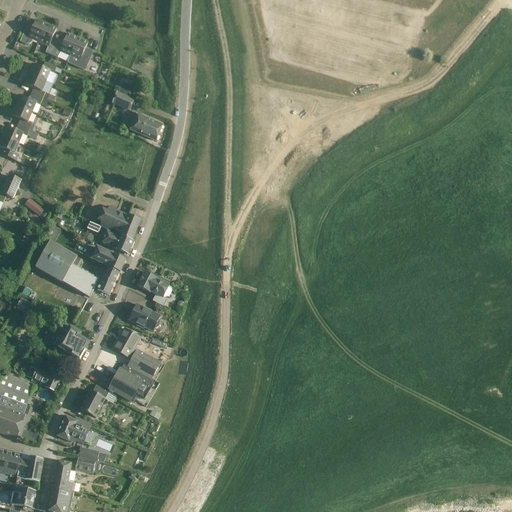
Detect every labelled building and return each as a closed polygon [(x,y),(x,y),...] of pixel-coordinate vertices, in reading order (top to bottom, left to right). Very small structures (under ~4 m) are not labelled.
[(26,45),(27,44),(29,45),(32,43),(33,41),(38,43),(46,25),(36,21),(30,33),(25,31),(20,42),(26,45)] [(56,30),(46,25),(38,43),(48,48),(45,54),(51,57),(56,45),(50,42),(56,30)] [(78,39),(68,35),(62,47),(56,45),(51,57),(67,63),(78,39)] [(88,44),(78,39),(67,63),(85,71),(92,54),(85,51),(88,44)] [(32,65),(30,71),(32,72),(30,75),(46,82),(49,76),(50,72),(54,74),(56,69),(44,64),(42,69),(32,65)] [(26,80),(24,85),(33,90),(31,94),(31,95),(42,99),(45,94),(42,92),(46,82),(30,75),(28,80),(26,80)] [(112,105),(130,112),(134,101),(117,94),(112,105)] [(19,96),(16,102),(18,103),(17,107),(32,114),(32,113),(37,104),(40,105),(42,99),(31,95),(29,100),(19,96)] [(42,99),(40,105),(45,108),(48,102),(42,99)] [(12,111),(10,116),(20,121),(18,125),(17,126),(29,131),(29,130),(31,125),(28,124),(32,114),(17,107),(15,111),(12,111)] [(254,149),(260,150),(266,119),(250,116),(251,115),(242,113),(237,145),(254,148),(254,149)] [(156,142),(163,126),(137,115),(130,131),(156,142)] [(5,127),(3,132),(5,134),(3,138),(19,144),(23,135),(26,137),(29,131),(17,126),(15,131),(5,127)] [(0,142),(0,149),(6,152),(4,157),(15,162),(18,156),(15,155),(19,144),(3,138),(1,142),(0,142)] [(0,188),(0,211),(6,197),(13,200),(21,182),(9,177),(3,190),(0,188)] [(25,206),(39,217),(44,211),(29,199),(25,206)] [(102,209),(97,221),(102,223),(101,227),(132,240),(141,221),(109,208),(107,211),(102,209)] [(101,243),(103,244),(128,255),(133,243),(106,231),(101,243)] [(89,298),(99,280),(73,266),(77,258),(50,243),(35,269),(89,298)] [(96,248),(90,259),(120,273),(125,261),(96,248)] [(109,296),(119,274),(107,269),(98,291),(109,296)] [(157,279),(152,277),(144,273),(137,287),(150,293),(150,292),(155,295),(152,301),(164,307),(167,300),(163,298),(169,286),(157,280),(157,279)] [(34,306),(22,299),(17,307),(25,311),(23,314),(27,317),(34,306)] [(160,317),(148,311),(136,306),(133,313),(132,314),(131,314),(130,315),(130,316),(130,317),(129,317),(130,318),(130,319),(129,321),(136,324),(136,326),(143,329),(144,328),(153,332),(155,328),(156,329),(156,328),(157,328),(158,327),(159,326),(159,325),(159,324),(160,323),(159,322),(159,321),(158,321),(160,317)] [(56,329),(64,334),(69,326),(61,321),(56,329)] [(59,336),(54,345),(59,347),(59,348),(80,360),(90,343),(80,337),(81,334),(70,327),(64,339),(59,336)] [(131,360),(124,373),(134,379),(142,383),(147,386),(156,391),(159,385),(155,383),(151,380),(160,363),(135,349),(141,338),(125,329),(113,350),(131,360)] [(151,344),(166,349),(167,345),(153,339),(151,344)] [(55,392),(61,379),(51,375),(38,370),(38,371),(32,369),(30,373),(35,376),(33,382),(55,392)] [(124,373),(124,374),(120,371),(109,391),(131,403),(133,400),(146,408),(156,391),(147,386),(142,383),(134,379),(124,373)] [(0,434),(17,441),(18,438),(25,416),(28,404),(35,386),(8,372),(0,379),(0,434)] [(93,394),(92,393),(90,392),(80,410),(95,418),(106,400),(110,393),(97,387),(93,394)] [(25,416),(18,438),(19,438),(24,440),(32,418),(31,418),(25,416)] [(66,417),(64,420),(57,436),(68,442),(82,445),(90,428),(83,424),(66,417)] [(99,453),(80,448),(78,458),(95,462),(95,463),(97,463),(103,464),(107,455),(99,454),(99,453)] [(0,473),(11,476),(10,481),(16,483),(23,456),(0,450),(0,473)] [(23,456),(16,483),(16,486),(25,488),(26,481),(39,483),(41,471),(42,460),(23,456)] [(93,475),(95,463),(95,462),(78,459),(76,471),(93,475)] [(57,462),(52,489),(69,492),(73,493),(75,485),(74,484),(76,473),(70,472),(71,465),(57,462)] [(36,492),(23,490),(14,488),(13,494),(10,506),(32,510),(36,492)] [(69,492),(52,489),(48,511),(69,511),(73,493),(69,492)]
